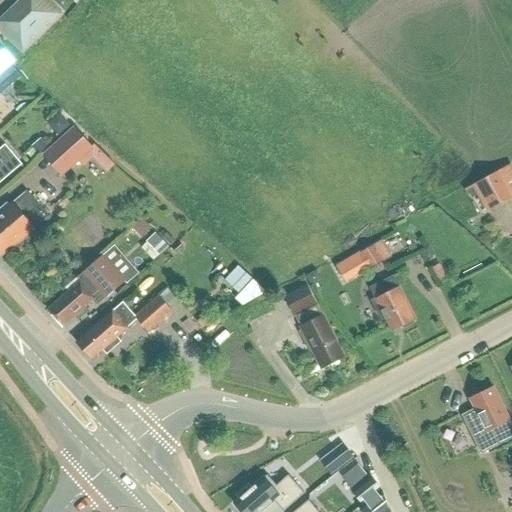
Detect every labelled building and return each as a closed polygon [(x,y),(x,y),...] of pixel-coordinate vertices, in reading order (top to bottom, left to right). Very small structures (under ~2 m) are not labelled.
[(47,0),(21,0),(0,21),(0,32),(23,55),(63,15),(47,0)] [(0,46),(0,74),(14,62),(0,46)] [(12,65),(0,76),(0,93),(21,75),(12,65)] [(75,126),(42,155),(62,177),(78,162),(82,167),(93,157),(107,173),(114,166),(94,144),(92,145),(75,126)] [(38,154),(48,146),(40,138),(31,146),(38,154)] [(0,150),(0,184),(22,165),(6,146),(0,150)] [(475,186),(488,210),(511,197),(511,193),(501,173),(475,186)] [(0,254),(2,256),(47,217),(27,193),(0,216),(0,254)] [(154,222),(163,233),(149,246),(163,260),(185,239),(162,215),(154,222)] [(402,230),(379,245),(391,262),(413,247),(402,230)] [(361,255),(370,271),(384,263),(374,245),(361,255)] [(86,307),(96,299),(101,304),(125,281),(102,256),(78,279),(81,283),(49,311),(63,328),(76,317),(80,320),(89,312),(86,307)] [(254,280),(238,266),(228,277),(243,292),(254,280)] [(251,293),(264,306),(285,283),(272,271),(251,293)] [(395,276),(370,289),(376,300),(372,302),(380,319),(384,317),(392,332),(416,320),(395,276)] [(287,300),(322,371),(345,360),(327,322),(326,323),(310,289),(287,300)] [(173,312),(172,311),(179,305),(167,291),(136,319),(150,334),(173,312)] [(129,328),(128,328),(136,321),(122,304),(77,344),(92,361),(104,351),(107,355),(120,343),(117,339),(129,328)] [(464,416),(482,452),(511,437),(511,426),(493,388),(469,399),(475,411),(464,416)] [(319,460),(330,475),(352,457),(342,443),(319,460)] [(240,499),(234,504),(240,511),(260,511),(273,500),(283,511),(304,493),(288,475),(276,485),(267,476),(251,489),(248,486),(237,496),(240,499)] [(351,492),(362,505),(381,489),(370,476),(367,478),(352,491),(351,492)] [(381,489),(362,505),(358,508),(361,511),(389,511),(390,511),(381,489)] [(318,511),(308,500),(293,511),(318,511)]
